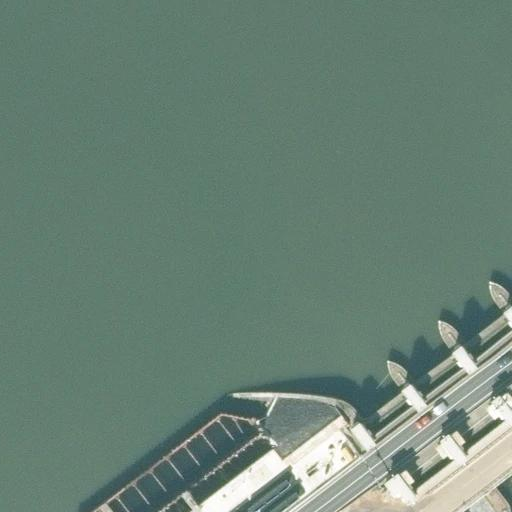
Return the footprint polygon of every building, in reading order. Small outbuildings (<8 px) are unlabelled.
[(468,344),(459,351),(474,371),(483,365),(468,344)] [(416,383),(407,389),(422,410),(431,403),(416,383)] [(511,391),(493,406),(501,416),(506,412),(511,419),(511,391)] [(365,422),(356,429),(372,449),(380,443),(365,422)] [(471,441),(463,431),(443,446),(451,457),(456,452),(467,466),(475,459),(465,446),(471,441)] [(421,479),(413,469),(392,485),(400,495),(406,491),(416,504),(425,498),(415,484),(421,479)]
